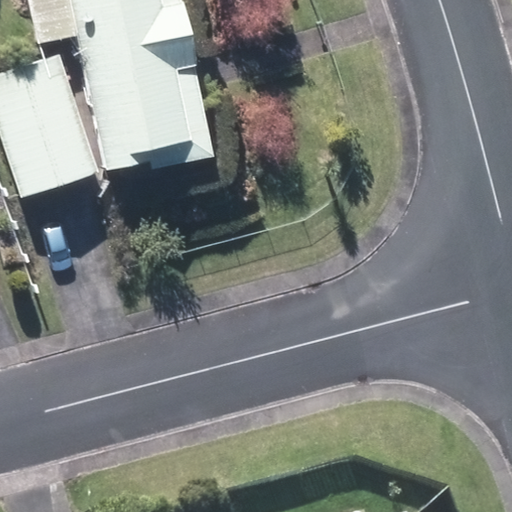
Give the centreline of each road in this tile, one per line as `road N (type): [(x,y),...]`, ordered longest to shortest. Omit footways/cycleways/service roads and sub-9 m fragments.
road 1 (residential): [(0,423),(511,288)]
road 2 (residential): [(511,258),(436,0)]
